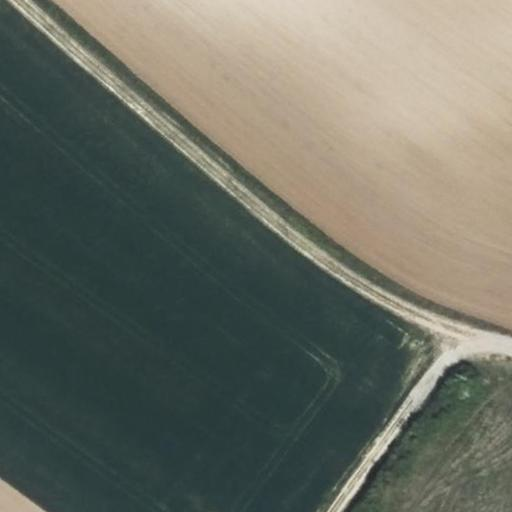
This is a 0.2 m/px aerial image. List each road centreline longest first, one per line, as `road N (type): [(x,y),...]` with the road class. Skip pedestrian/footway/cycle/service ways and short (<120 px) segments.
road 1 (track): [(24,0),(338,270),(462,330),(511,345)]
road 2 (track): [(329,511),(462,330)]
